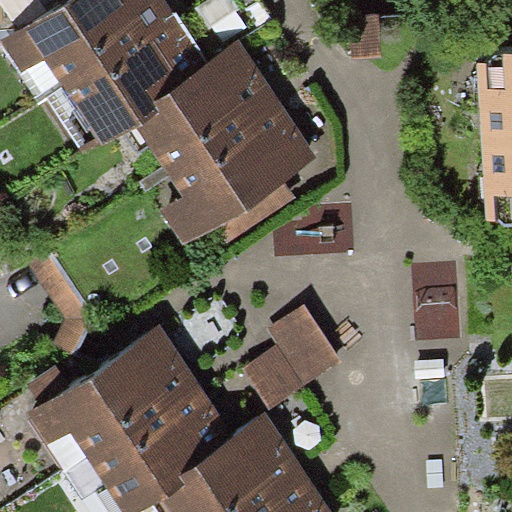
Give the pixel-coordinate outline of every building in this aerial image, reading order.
[(27,0),(0,18),(0,41),(40,102),(52,94),(83,141),(126,113),(158,161),(137,175),(180,240),(212,219),(225,238),(299,189),(284,165),(312,147),(238,35),(208,54),(172,0),(27,0)] [(387,11),(356,17),(364,58),(396,51),(387,11)] [(511,36),(484,38),(491,207),(511,206),(511,36)] [(342,358),(307,298),(268,321),(280,341),(249,360),(272,399),(342,358)] [(234,420),(164,315),(27,403),(97,511),(109,511),(131,498),(140,511),(335,511),(263,401),(234,420)]
